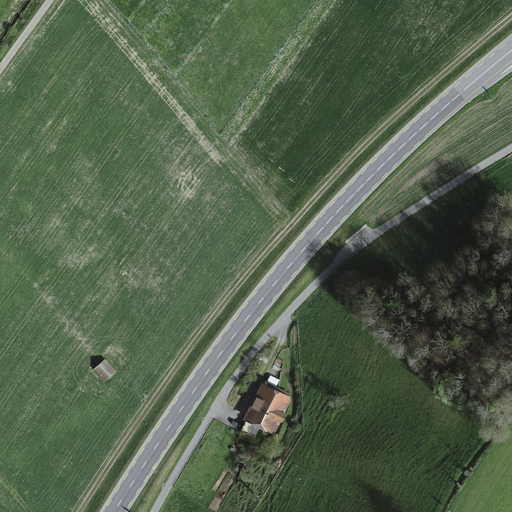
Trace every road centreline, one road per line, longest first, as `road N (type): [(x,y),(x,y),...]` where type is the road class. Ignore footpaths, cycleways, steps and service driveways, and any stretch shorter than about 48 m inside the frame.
road 1 (track): [(511,15),(365,144),(274,245),(220,308),(78,511)]
road 2 (primary): [(113,511),(201,379),(324,224),(511,51)]
road 3 (track): [(511,145),(354,245),(309,286),(221,395),(154,511)]
